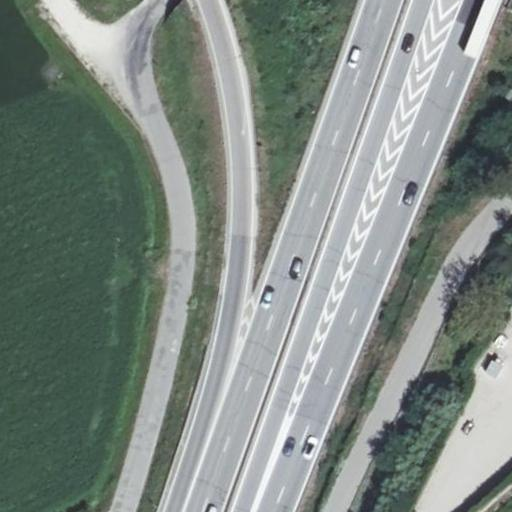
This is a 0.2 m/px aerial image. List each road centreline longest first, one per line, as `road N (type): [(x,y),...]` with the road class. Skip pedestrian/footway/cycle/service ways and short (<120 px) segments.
road 1 (trunk): [(262,511),(484,0)]
road 2 (trunk): [(384,0),(202,511)]
road 3 (trunk): [(251,511),(424,0)]
road 4 (trunk): [(211,0),(237,97),(245,185),(196,511)]
road 5 (unclassified): [(122,511),(184,276),(179,194),(131,73)]
road 6 (unclassified): [(346,511),(479,232),(511,193)]
